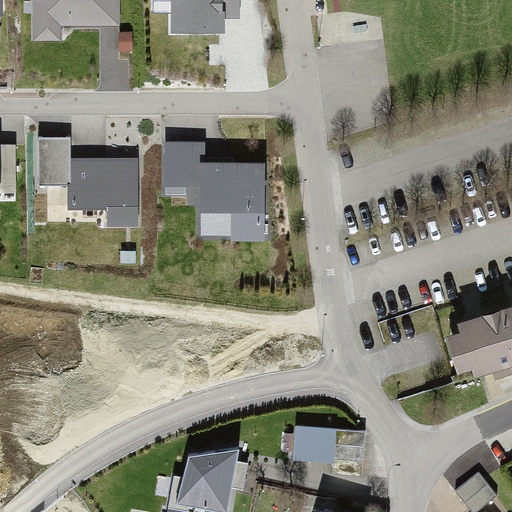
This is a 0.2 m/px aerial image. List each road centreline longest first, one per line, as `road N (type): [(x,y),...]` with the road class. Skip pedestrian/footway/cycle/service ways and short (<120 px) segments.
road 1 (residential): [(19,511),(109,440),(207,398),(346,373)]
road 2 (track): [(0,288),(329,323)]
road 3 (residential): [(304,99),(0,99)]
road 4 (residential): [(346,373),(329,323),(304,99)]
